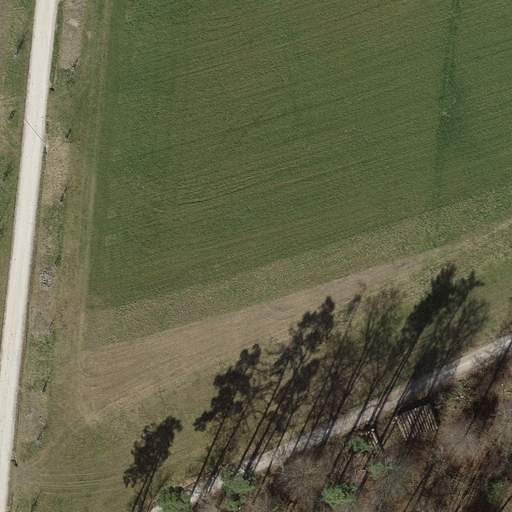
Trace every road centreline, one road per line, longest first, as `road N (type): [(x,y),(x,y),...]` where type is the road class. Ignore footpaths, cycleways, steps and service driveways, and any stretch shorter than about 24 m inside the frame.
road 1 (track): [(0,474),(49,0)]
road 2 (track): [(511,341),(162,511)]
